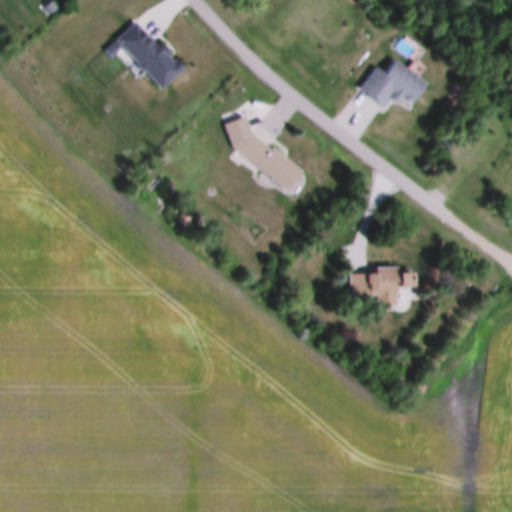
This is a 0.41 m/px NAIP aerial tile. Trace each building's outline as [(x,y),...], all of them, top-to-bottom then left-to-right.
[(307,26),(305,29),(284,14),(293,0),(324,0),(322,4),(349,23),(334,44),(307,26)] [(150,40),(152,38),(165,51),(163,53),(169,59),(171,57),(178,65),(157,85),(140,68),(139,69),(133,63),(135,62),(111,37),(130,19),(150,40)] [(371,65),(380,71),(390,58),(421,81),(405,101),(397,95),(392,101),(385,96),(378,105),(354,87),(371,65)] [(246,131),(266,148),(268,145),(298,169),(281,189),(227,145),(219,123),(240,115),(246,131)] [(482,119),(497,128),(487,145),(471,136),(482,119)] [(511,157),(511,159),(500,177),(485,168),(493,154),(487,151),(496,137),(508,144),(503,152),(511,157)] [(392,266),(392,272),(407,271),(407,296),(392,297),(392,305),(374,305),(373,297),(345,297),(345,272),(373,272),(373,266),(392,266)]
